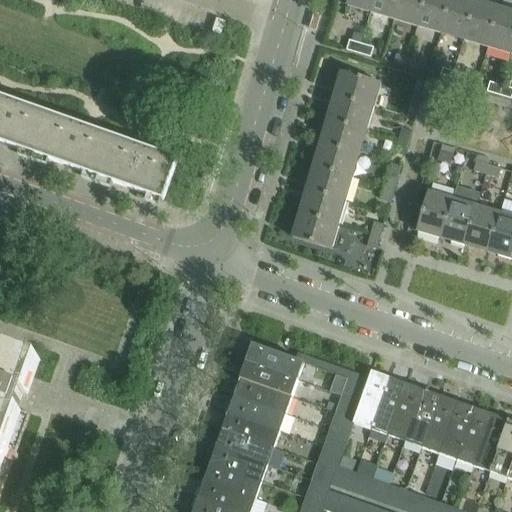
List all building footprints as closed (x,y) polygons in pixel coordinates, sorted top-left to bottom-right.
[(349,0),(347,8),(372,15),(376,0),(349,0)] [(401,0),(376,0),(372,15),(395,22),(401,0)] [(426,0),(401,0),(395,22),(418,29),(426,0)] [(452,0),(426,0),(418,29),(442,35),(452,0)] [(477,3),(466,0),(452,0),(442,35),(465,42),(477,3)] [(500,10),(477,3),(465,42),(488,49),(500,10)] [(511,55),(511,13),(500,10),(488,49),(511,56),(511,55)] [(222,36),(226,25),(217,23),(214,33),(222,36)] [(347,52),(360,56),(362,46),(350,43),(347,52)] [(362,46),(360,56),(372,60),(374,50),(362,46)] [(394,66),(406,70),(409,60),(397,56),(394,66)] [(421,64),(409,60),(406,70),(419,73),(421,64)] [(444,70),(441,80),(453,83),(456,74),(444,70)] [(342,74),(335,97),(375,109),(382,86),(342,74)] [(468,77),(456,74),(453,83),(465,87),(468,77)] [(488,94),(500,97),(503,88),(491,84),(488,94)] [(511,90),(503,88),(500,97),(511,101),(511,90)] [(410,107),(419,110),(423,98),(413,95),(410,107)] [(335,97),(328,122),(368,133),(375,109),(335,97)] [(52,117),(0,98),(0,144),(38,157),(52,117)] [(116,140),(52,117),(38,157),(101,180),(116,140)] [(328,122),(321,145),(361,157),(368,133),(328,122)] [(402,131),(399,143),(409,146),(412,133),(402,131)] [(178,162),(116,140),(101,180),(164,202),(178,162)] [(409,146),(399,143),(395,155),(405,157),(409,146)] [(321,145),(314,169),(354,180),(361,157),(321,145)] [(454,157),(441,153),(439,163),(451,166),(454,157)] [(489,167),(477,164),(474,173),(486,177),(489,167)] [(501,171),(489,167),(486,177),(498,180),(501,171)] [(314,169),(307,192),(347,204),(354,180),(314,169)] [(389,177),(385,189),(395,192),(398,180),(389,177)] [(395,192),(385,189),(381,201),(391,204),(395,192)] [(347,204),(307,192),(300,216),(340,227),(347,204)] [(418,234),(441,241),(453,201),(429,194),(418,234)] [(477,208),(453,201),(441,241),(465,248),(477,208)] [(500,215),(477,208),(465,248),(489,255),(500,215)] [(511,260),(511,218),(500,215),(489,255),(511,261),(511,260)] [(340,227),(300,216),(293,240),(333,251),(340,227)] [(375,224),(371,236),(381,239),(385,227),(375,224)] [(381,239),(371,236),(368,248),(377,251),(381,239)] [(0,504),(31,417),(18,412),(36,360),(0,347),(0,504)] [(254,347),(251,353),(247,364),(299,383),(306,365),(254,347)] [(299,383),(247,364),(241,381),(293,400),(299,383)] [(391,380),(373,374),(354,426),(372,432),(391,380)] [(409,387),(391,380),(372,432),(390,439),(409,387)] [(293,400),(241,381),(235,398),(288,416),(293,400)] [(361,386),(349,382),(344,395),(356,399),(361,386)] [(425,393),(409,387),(390,439),(406,445),(425,393)] [(443,399),(425,393),(406,445),(424,451),(443,399)] [(288,416),(235,398),(229,416),(281,434),(288,416)] [(459,405),(443,399),(424,451),(441,457),(459,405)] [(341,402),(337,415),(349,419),(353,406),(341,402)] [(476,411),(459,405),(441,457),(458,463),(476,411)] [(494,417),(476,411),(458,463),(475,469),(494,417)] [(349,419),(337,415),(332,429),(344,433),(349,419)] [(281,434),(229,416),(223,432),(276,450),(281,434)] [(510,423),(494,417),(475,469),(491,475),(510,423)] [(511,472),(511,423),(510,423),(491,475),(509,481),(511,472)] [(276,450),(223,432),(217,450),(269,468),(276,450)] [(329,436),(325,449),(337,454),(341,440),(329,436)] [(337,454),(325,449),(320,463),(332,467),(337,454)] [(269,468),(217,450),(211,466),(263,484),(269,468)] [(263,484),(211,466),(205,484),(257,502),(263,484)] [(317,470),(313,483),(325,487),(329,474),(317,470)] [(354,474),(340,470),(335,482),(349,486),(354,474)] [(360,477),(356,489),(370,494),(375,482),(360,477)] [(387,486),(375,482),(370,494),(383,498),(387,486)] [(325,487),(313,483),(308,497),(320,501),(325,487)] [(253,511),(257,502),(205,484),(199,500),(233,511),(253,511)] [(394,489),(390,501),(404,506),(409,494),(394,489)] [(421,498),(409,494),(404,506),(417,511),(421,498)] [(233,511),(199,500),(195,511),(233,511)] [(340,511),(342,505),(329,500),(324,511),(340,511)] [(428,501),(424,511),(440,511),(442,506),(428,501)]
